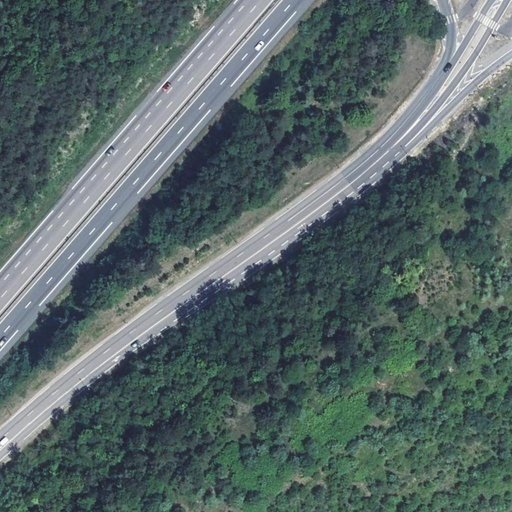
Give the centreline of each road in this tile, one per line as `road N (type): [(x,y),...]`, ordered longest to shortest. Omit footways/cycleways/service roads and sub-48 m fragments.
road 1 (tertiary): [(386,153),(79,372),(0,441)]
road 2 (motorway): [(0,336),(294,0)]
road 3 (motorway): [(251,0),(0,291)]
road 4 (tertiary): [(405,142),(507,0)]
road 5 (unclassified): [(405,142),(511,54)]
